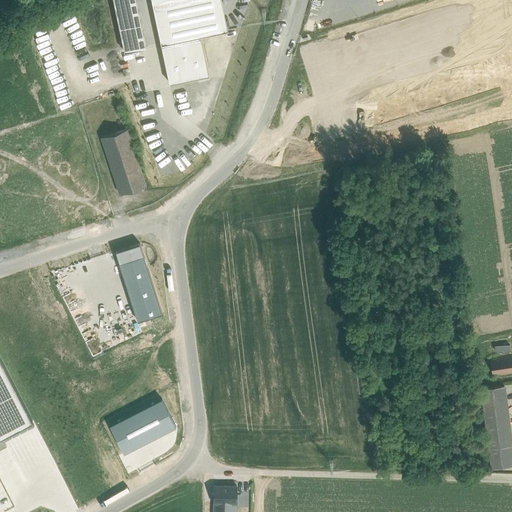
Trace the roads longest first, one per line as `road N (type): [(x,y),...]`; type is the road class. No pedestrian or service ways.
road 1 (unclassified): [(193,457),(226,470),(511,479)]
road 2 (unclassified): [(301,0),(267,112),(177,227)]
road 3 (unclassified): [(177,227),(201,430),(193,457)]
road 4 (unclassified): [(0,270),(135,227),(177,227)]
